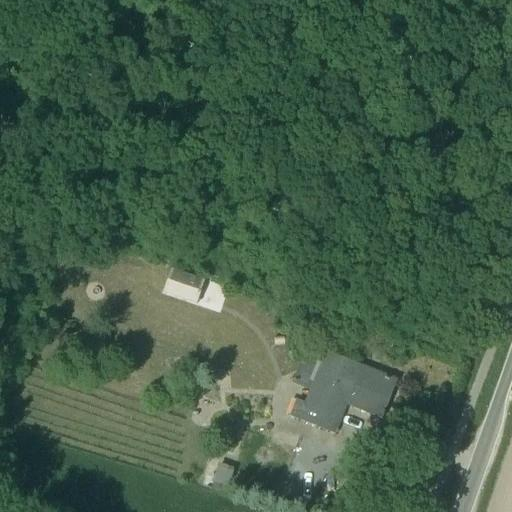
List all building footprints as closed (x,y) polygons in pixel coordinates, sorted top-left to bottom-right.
[(165,287),(199,298),(205,281),(171,270),(165,287)] [(384,338),(374,333),(370,343),(379,347),(384,338)] [(333,434),(345,404),(359,368),(327,355),(301,421),(333,434)] [(381,419),(396,382),(359,368),(345,404),(381,419)] [(219,386),(217,370),(206,371),(208,387),(219,386)] [(217,465),(217,468),(212,485),(227,489),(236,491),(241,475),(232,473),(233,470),(217,465)]
